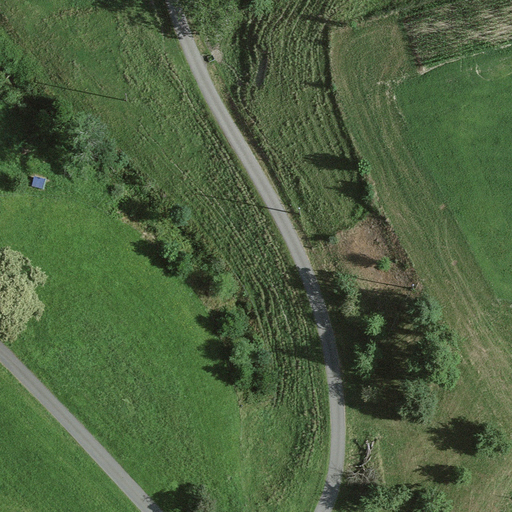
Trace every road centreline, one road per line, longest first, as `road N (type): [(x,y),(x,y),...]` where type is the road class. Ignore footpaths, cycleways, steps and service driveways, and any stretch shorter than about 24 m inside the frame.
road 1 (track): [(326,511),(337,490),(345,413),(326,313),(288,226),(197,63),(176,0)]
road 2 (track): [(151,511),(0,356)]
